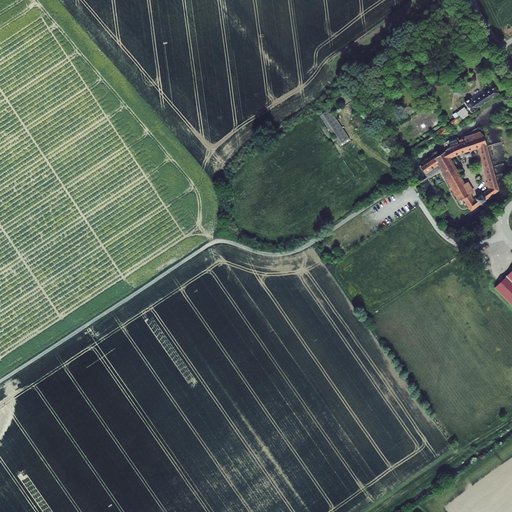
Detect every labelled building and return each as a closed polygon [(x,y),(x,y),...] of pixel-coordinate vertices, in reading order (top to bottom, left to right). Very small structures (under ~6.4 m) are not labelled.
[(463,101),(470,113),(477,107),(483,102),(497,93),(493,87),(471,100),(469,97),(463,101)] [(423,139),(426,144),(461,121),(460,120),(468,114),(462,107),(454,113),(458,117),(423,139)] [(318,115),(339,146),(349,139),(328,109),(318,115)] [(448,148),(420,167),(423,173),(437,163),(457,201),(463,198),(469,211),(499,191),(478,131),(462,137),(463,138),(457,141),(458,144),(448,148)] [(511,268),(494,286),(511,303),(511,268)]
